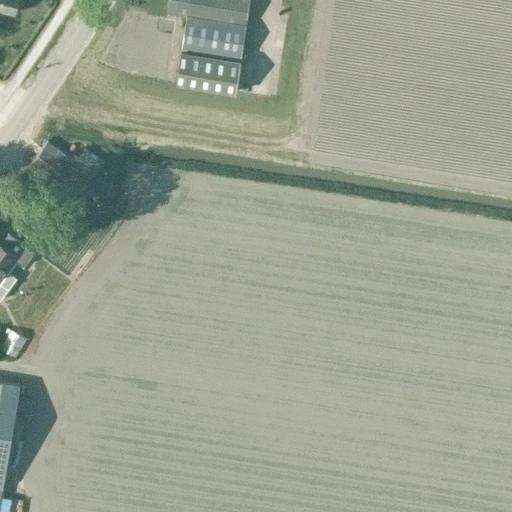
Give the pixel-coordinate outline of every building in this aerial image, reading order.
[(0,0),(0,9),(17,14),(21,0),(0,0)] [(171,0),(169,11),(247,25),(251,0),(171,0)] [(241,61),(247,25),(187,16),(182,51),(176,84),(236,94),(241,61)] [(48,139),(30,164),(93,211),(111,186),(95,175),(105,162),(82,145),(73,158),(48,139)] [(24,267),(35,252),(10,233),(2,244),(0,243),(0,300),(0,301),(17,278),(8,271),(15,260),(24,267)] [(0,486),(3,487),(4,481),(17,407),(32,410),(34,398),(19,395),(21,385),(0,381),(0,486)] [(6,511),(24,511),(25,493),(8,492),(6,511)]
